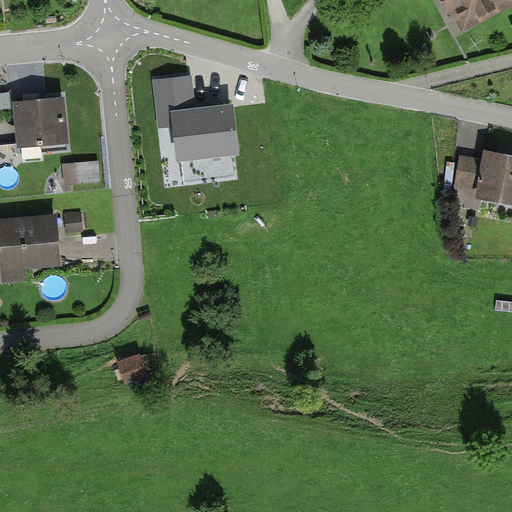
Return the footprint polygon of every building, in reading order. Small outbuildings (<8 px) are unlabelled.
[(511,5),(511,0),(450,0),(465,29),(511,5)] [(193,70),(152,76),(159,127),(173,125),(177,157),(241,149),(235,99),(197,103),(193,70)] [(75,96),(20,101),(24,153),(80,149),(75,96)] [(511,212),(511,164),(488,159),(478,205),(511,212)] [(69,212),(70,232),(86,232),(85,211),(69,212)] [(63,220),(0,227),(0,275),(69,267),(63,220)]
